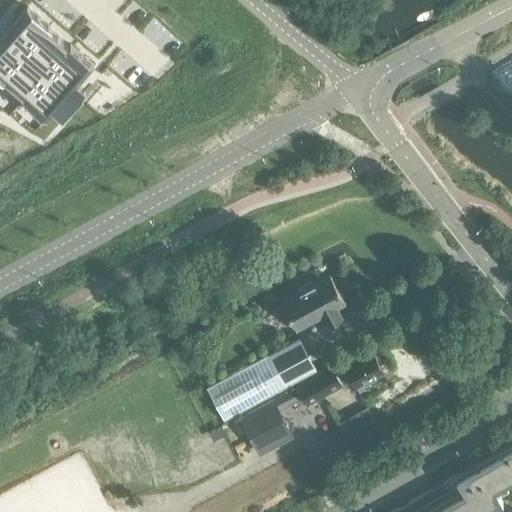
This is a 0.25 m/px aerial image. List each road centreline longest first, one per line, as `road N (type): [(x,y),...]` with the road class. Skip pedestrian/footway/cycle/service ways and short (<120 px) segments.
road 1 (unclassified): [(359,91),(0,285)]
road 2 (tertiary): [(511,291),(359,91)]
road 3 (residential): [(511,399),(341,511)]
road 4 (unclassified): [(251,0),(359,91)]
